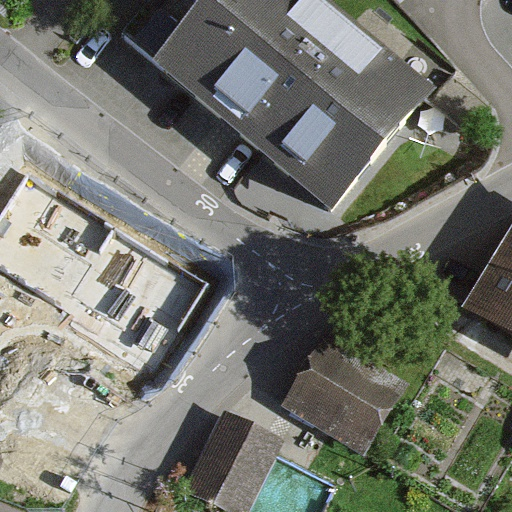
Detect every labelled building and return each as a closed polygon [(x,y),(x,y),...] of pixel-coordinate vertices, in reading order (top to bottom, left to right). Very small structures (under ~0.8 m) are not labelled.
[(412,99),(293,0),(191,0),(130,73),(309,222),(412,99)] [(196,262),(92,203),(38,297),(142,356),(196,262)] [(511,240),(455,329),(511,365),(511,240)] [(122,372),(11,311),(0,330),(0,428),(69,466),(122,372)] [(394,398),(319,345),(280,399),(355,452),(394,398)] [(236,511),(268,456),(217,429),(179,498),(205,511),(236,511)]
